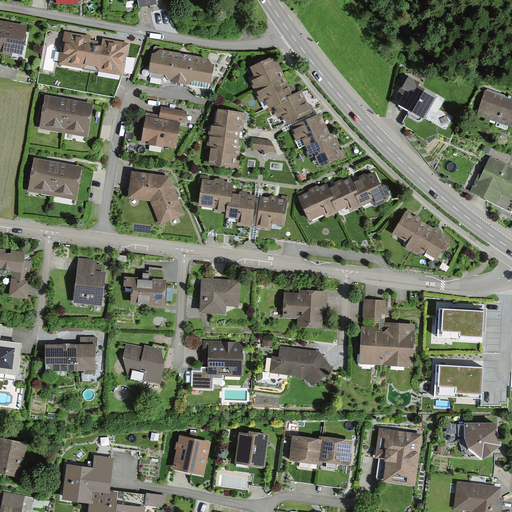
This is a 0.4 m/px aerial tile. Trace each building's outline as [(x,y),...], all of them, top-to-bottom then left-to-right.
[(160,8),(157,0),(127,0),(128,2),(135,0),(136,0),(139,13),(160,8)] [(21,56),(25,30),(6,27),(1,52),(21,56)] [(90,37),(64,33),(58,68),(123,78),(129,43),(104,39),(102,49),(89,47),(90,37)] [(155,52),(151,74),(181,79),(185,57),(155,52)] [(185,57),(181,79),(210,85),(214,63),(185,57)] [(254,82),(257,90),(283,79),(275,60),(252,70),(257,81),(254,82)] [(291,99),(283,79),(257,90),(262,102),(266,101),(270,112),(274,110),(288,105),(286,101),(291,99)] [(398,108),(424,122),(437,99),(419,89),(421,86),(409,79),(403,90),(401,89),(396,98),(401,102),(398,108)] [(511,101),(486,92),(477,117),(511,128),(511,101)] [(301,94),(291,99),(286,101),(288,105),(274,110),(278,118),(284,116),(286,122),(313,111),(311,106),(307,107),(301,94)] [(64,132),(69,104),(48,100),(43,129),(64,132)] [(85,136),(90,108),(69,104),(64,132),(85,136)] [(182,118),(145,113),(140,144),(178,149),(182,118)] [(238,142),(242,116),(218,113),(215,139),(238,142)] [(321,117),(292,130),(298,143),(302,141),(306,148),(330,137),(321,117)] [(330,137),(306,148),(311,159),(316,157),(322,169),(345,158),(342,151),(338,153),(330,137)] [(235,168),(238,142),(215,139),(211,165),(235,168)] [(273,154),(274,141),(253,139),(252,151),(273,154)] [(511,167),(490,157),(471,194),(496,207),(501,197),(511,202),(511,167)] [(53,195),(58,167),(36,164),(32,191),(53,195)] [(74,198),(79,171),(58,167),(53,195),(74,198)] [(170,177),(131,173),(128,201),(151,204),(160,226),(186,216),(170,177)] [(385,201),(374,175),(360,180),(361,182),(352,186),(360,207),(372,203),(373,206),(385,201)] [(233,183),(203,180),(199,208),(230,212),(232,195),(233,183)] [(360,207),(352,186),(349,181),(336,186),(337,188),(327,192),(336,213),(348,208),(350,212),(360,207)] [(336,213),(327,192),(325,188),(319,190),(318,188),(310,192),(311,194),(299,198),(309,222),(326,215),(326,217),(336,213)] [(232,195),(230,212),(229,221),(236,222),(236,229),(251,230),(255,197),(232,195)] [(287,201),(260,197),(256,229),(270,231),(271,225),(283,227),(287,201)] [(416,248),(427,229),(407,217),(396,236),(416,248)] [(437,260),(448,240),(427,229),(416,248),(437,260)] [(25,249),(0,246),(0,266),(12,267),(9,294),(27,296),(31,259),(24,258),(25,249)] [(97,259),(78,257),(73,301),(102,304),(106,269),(102,269),(102,264),(97,263),(97,259)] [(165,281),(124,279),(124,289),(132,290),(131,304),(164,305),(165,281)] [(240,280),(201,280),(201,315),(225,315),(225,309),(239,309),(240,280)] [(323,296),(284,294),(283,319),(297,320),(297,328),(321,330),(323,296)] [(387,302),(364,301),(363,320),(381,320),(386,317),(387,302)] [(483,311),(440,310),(439,336),(461,337),(461,340),(482,341),(483,311)] [(387,329),(362,328),(360,366),(411,368),(413,325),(387,324),(387,329)] [(0,337),(1,326),(0,326),(0,382),(18,384),(23,344),(0,341),(0,337)] [(238,340),(208,339),(208,365),(201,365),(201,369),(191,369),(191,388),(214,388),(214,377),(224,377),(224,375),(242,375),(243,344),(238,340)] [(94,367),(94,343),(70,344),(71,368),(94,367)] [(167,351),(128,343),(124,362),(129,379),(161,385),(167,351)] [(71,368),(70,344),(47,344),(47,368),(71,368)] [(319,350),(281,347),(278,374),(305,377),(311,386),(333,370),(319,350)] [(482,369),(438,367),(436,396),(480,398),(482,369)] [(496,423),(464,424),(465,446),(481,459),(503,442),(497,437),(496,423)] [(424,434),(380,427),(375,457),(385,459),(381,484),(417,488),(424,434)] [(268,436),(239,432),(234,464),(264,469),(268,436)] [(211,440),(180,433),(173,467),(204,473),(211,440)] [(319,460),(320,456),(322,439),(295,435),(292,456),(319,460)] [(322,439),(320,456),(348,461),(351,439),(323,435),(322,439)] [(27,443),(0,437),(0,473),(21,477),(27,443)] [(65,496),(94,499),(95,487),(107,488),(110,457),(96,455),(95,467),(69,464),(65,496)] [(499,511),(502,486),(456,481),(453,509),(473,511),(499,511)] [(163,495),(107,488),(95,487),(94,499),(92,511),(138,511),(140,501),(162,504),(163,495)] [(1,506),(0,505),(0,511),(21,511),(24,495),(3,492),(1,506)] [(33,511),(34,499),(25,498),(24,511),(33,511)]
